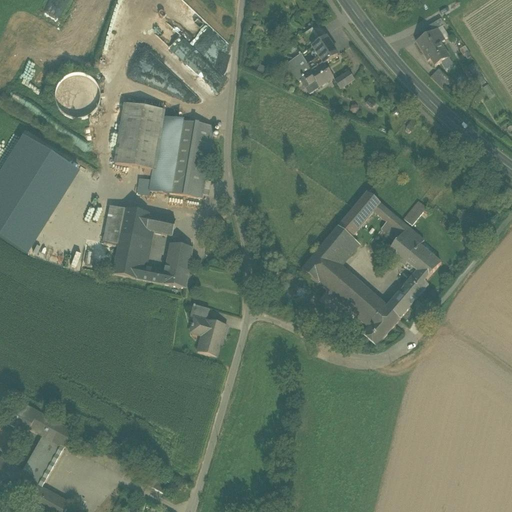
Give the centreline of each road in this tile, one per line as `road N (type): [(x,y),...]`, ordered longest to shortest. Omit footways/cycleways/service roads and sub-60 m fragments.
road 1 (unclassified): [(242,0),(223,160),(250,273),(244,316)]
road 2 (secondary): [(511,171),(435,108),(343,0)]
road 3 (unclassified): [(244,316),(293,329),(366,365),(399,354),(431,316)]
road 4 (unclassified): [(244,316),(191,511)]
